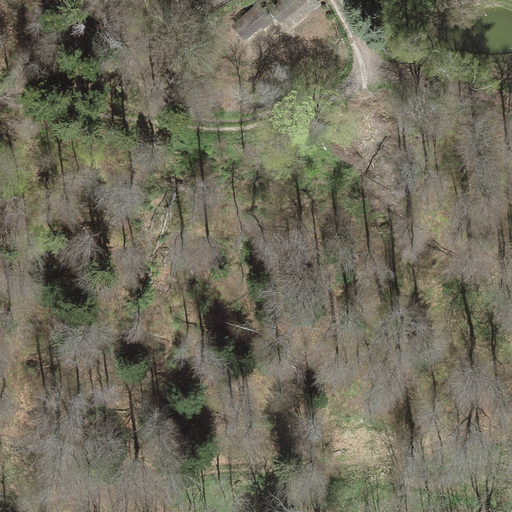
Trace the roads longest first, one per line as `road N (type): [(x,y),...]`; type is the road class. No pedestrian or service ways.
road 1 (track): [(0,100),(228,126),(346,92),(368,63)]
road 2 (track): [(511,99),(368,63),(335,0)]
